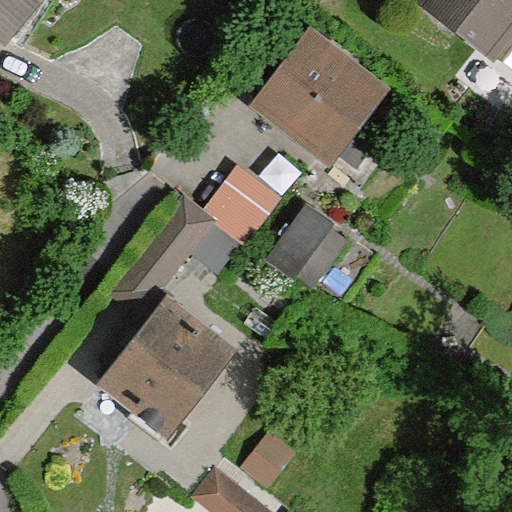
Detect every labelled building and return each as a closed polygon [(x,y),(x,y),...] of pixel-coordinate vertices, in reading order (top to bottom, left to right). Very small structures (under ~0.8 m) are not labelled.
[(0,0),(0,33),(8,38),(36,3),(32,0),(0,0)] [(511,0),(428,0),(428,1),(495,55),(511,33),(511,0)] [(278,95),(314,47),(287,27),(251,75),(278,95)] [(511,33),(495,55),(511,68),(511,33)] [(278,95),(270,105),(328,151),(330,148),(372,92),(374,90),(315,45),(314,47),(278,95)] [(400,114),(372,92),(330,148),(358,170),(400,114)] [(237,165),(202,211),(215,221),(243,243),(248,245),(281,198),(237,165)] [(202,211),(186,198),(148,247),(176,269),(191,251),(215,221),(202,211)] [(329,226),(310,211),(273,258),(293,273),(329,226)] [(243,243),(215,221),(191,251),(219,273),(243,243)] [(176,269),(148,247),(113,292),(140,313),(176,269)] [(234,354),(167,302),(105,380),(172,433),(234,354)] [(288,454),(271,441),(252,466),(269,479),(288,454)] [(277,511),(217,466),(194,497),(213,511),(277,511)]
